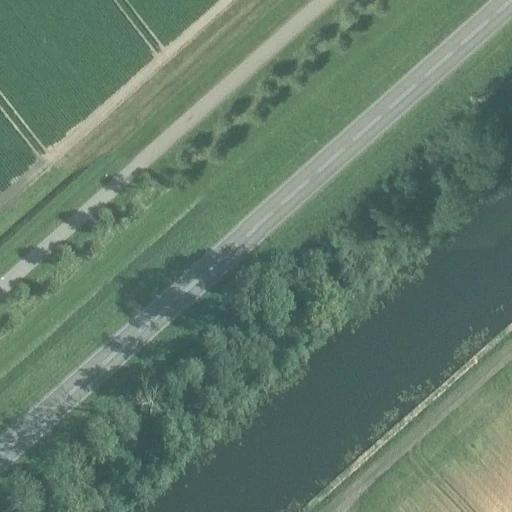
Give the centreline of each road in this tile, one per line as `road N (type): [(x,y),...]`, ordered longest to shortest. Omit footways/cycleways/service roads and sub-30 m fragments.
road 1 (trunk): [(0,456),(511,2)]
road 2 (unclassified): [(0,291),(329,0)]
